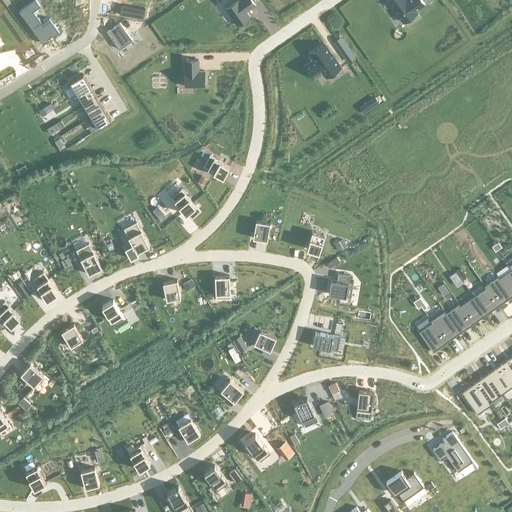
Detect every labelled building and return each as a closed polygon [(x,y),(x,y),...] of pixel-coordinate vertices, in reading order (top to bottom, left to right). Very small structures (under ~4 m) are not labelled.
[(36,0),(33,0),(19,10),(43,43),(51,38),(50,36),(52,35),(53,36),(60,31),(49,17),(49,18),(43,23),(33,10),(40,5),(40,6),(41,5),(36,0)] [(237,0),(226,8),(237,24),(250,15),(246,11),(255,4),(252,0),(237,0)] [(388,0),(403,22),(417,12),(416,10),(425,4),(422,0),(388,0)] [(121,4),(120,14),(143,18),(145,8),(121,4)] [(110,29),(107,31),(119,48),(132,39),(120,22),(113,27),(114,28),(111,31),(110,29)] [(315,60),(306,66),(314,77),(323,71),(327,76),(340,66),(324,43),(310,53),(315,60)] [(352,50),(345,55),(350,61),(356,56),(352,50)] [(186,70),(185,70),(185,86),(205,85),(205,70),(199,70),(198,59),(185,59),(186,70)] [(84,74),(70,82),(78,94),(91,86),(84,74)] [(91,86),(78,94),(85,105),(98,97),(91,86)] [(85,105),(92,116),(105,108),(98,97),(85,105)] [(51,102),(44,107),(48,112),(55,108),(51,102)] [(48,112),(44,107),(40,110),(43,115),(48,112)] [(92,116),(99,128),(112,120),(105,108),(92,116)] [(48,128),(51,133),(58,129),(54,124),(48,128)] [(61,138),(55,141),(60,149),(66,146),(61,138)] [(210,155),(204,166),(223,177),(230,165),(210,155)] [(202,174),(198,180),(204,184),(207,178),(202,174)] [(172,196),(186,214),(196,205),(181,188),(172,196)] [(256,220),(253,238),(267,240),(270,222),(256,220)] [(137,221),(124,228),(133,244),(125,248),(131,259),(139,254),(138,252),(150,245),(137,221)] [(312,231),(307,248),(319,252),(325,235),(312,231)] [(335,244),(338,250),(346,246),(343,240),(335,244)] [(89,243),(76,249),(89,274),(102,267),(89,243)] [(68,257),(61,261),(65,267),(72,264),(68,257)] [(511,295),(511,267),(511,268),(499,277),(511,295)] [(44,271),(33,279),(47,299),(58,292),(44,271)] [(331,279),(329,293),(351,297),(353,283),(349,282),(350,274),(338,272),(337,280),(331,279)] [(230,275),(215,276),(216,298),(230,298),(230,275)] [(499,305),(511,295),(499,277),(498,275),(484,284),(486,286),(499,305)] [(163,282),(167,299),(181,296),(177,279),(163,282)] [(192,279),(183,284),(187,290),(195,285),(192,279)] [(20,282),(16,285),(24,296),(28,293),(20,282)] [(448,291),(443,283),(438,286),(443,294),(448,291)] [(486,314),(499,305),(486,286),(473,295),(486,314)] [(486,314),(473,295),(460,304),(460,305),(473,323),(486,314)] [(420,297),(416,299),(421,306),(424,309),(427,307),(420,297)] [(102,305),(112,321),(123,314),(113,299),(102,305)] [(5,300),(0,305),(0,313),(12,326),(21,317),(5,300)] [(460,332),(473,323),(460,305),(460,304),(459,302),(446,312),(445,312),(460,332)] [(447,341),(460,332),(445,312),(446,312),(444,310),(431,319),(432,321),(447,341)] [(419,330),(433,351),(447,341),(432,321),(419,330)] [(62,331),(71,346),(83,338),(74,323),(62,331)] [(260,329),(254,343),(270,350),(276,337),(260,329)] [(315,331),(313,345),(338,350),(340,336),(315,331)] [(242,337),(235,341),(241,351),(248,347),(242,337)] [(238,353),(231,357),(237,366),(244,362),(238,353)] [(511,378),(511,356),(502,364),(511,378)] [(30,363),(21,373),(34,385),(44,375),(30,363)] [(503,393),(511,386),(511,378),(502,364),(489,373),(503,393)] [(490,402),(503,393),(489,373),(475,382),(490,402)] [(230,378),(221,390),(235,401),(244,390),(230,378)] [(336,382),(328,385),(332,393),(339,389),(336,382)] [(478,414),(492,404),(490,402),(475,382),(462,392),(478,414)] [(356,416),(370,418),(373,391),(359,389),(356,416)] [(318,420),(307,397),(294,403),(305,426),(318,420)] [(23,398),(17,402),(22,410),(28,407),(23,398)] [(319,400),(313,404),(318,412),(325,408),(319,400)] [(0,428),(9,423),(0,409),(0,428)] [(179,425),(188,441),(200,433),(191,418),(179,425)] [(506,424),(502,419),(497,423),(500,428),(506,424)] [(170,425),(164,429),(167,435),(174,431),(170,425)] [(445,441),(433,449),(441,459),(447,455),(458,471),(473,460),(453,431),(443,438),(445,441)] [(255,433),(245,441),(260,460),(270,453),(255,433)] [(300,443),(295,434),(290,436),(295,446),(300,443)] [(285,441),(278,447),(282,453),(290,447),(285,441)] [(140,445),(129,452),(140,469),(151,462),(140,445)] [(45,451),(40,454),(44,462),(49,459),(45,451)] [(104,460),(102,452),(96,453),(98,461),(104,460)] [(204,472),(218,490),(228,482),(215,464),(204,472)] [(37,466),(26,472),(35,488),(46,482),(37,466)] [(81,470),(86,488),(100,484),(95,467),(81,470)] [(234,469),(229,473),(236,482),(241,478),(234,469)] [(402,471),(386,481),(395,493),(397,491),(403,500),(424,485),(414,471),(406,477),(402,471)] [(167,491),(178,511),(191,511),(193,511),(179,485),(167,491)] [(399,511),(390,499),(384,504),(389,511),(399,511)] [(203,503),(197,506),(200,511),(201,511),(206,510),(203,503)]
